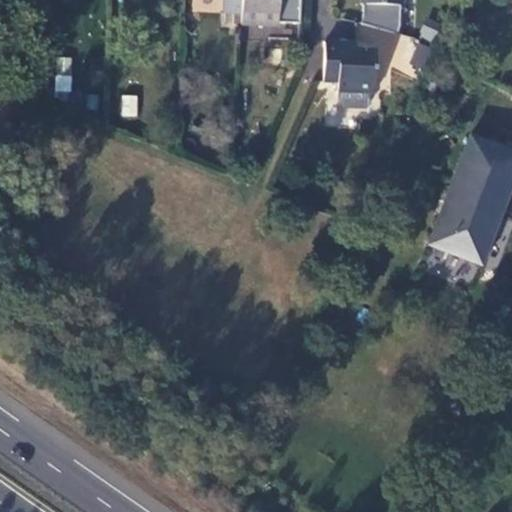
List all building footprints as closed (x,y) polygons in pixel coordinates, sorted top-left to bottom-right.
[(221,0),(221,13),(239,14),(239,0),(221,0)] [(239,0),(239,14),(239,24),(276,26),(276,22),(298,24),(298,0),(239,0)] [(387,64),(415,79),(431,49),(402,34),(387,64)] [(322,84),(337,84),(337,93),(338,93),(338,105),(342,109),(365,110),(369,106),(370,94),(374,94),(376,51),(354,51),(339,50),(339,44),(323,44),(322,84)] [(122,94),(120,116),(136,118),(138,96),(122,94)] [(511,154),(468,137),(427,246),(480,266),(511,183),(511,154)]
